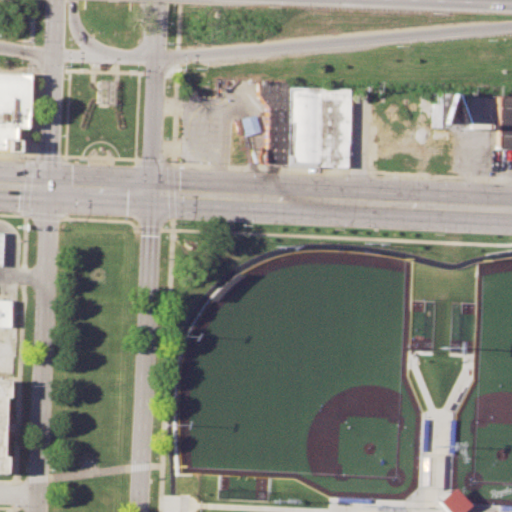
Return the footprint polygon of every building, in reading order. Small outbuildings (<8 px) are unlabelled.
[(0,149),(0,72),(26,74),(24,127),(14,127),(13,150),(0,149)] [(261,161),(340,167),(344,86),(258,79),(258,95),(267,111),(261,161)] [(429,126),(462,127),(457,91),(430,90),(429,126)] [(492,146),(511,147),(511,107),(495,106),(492,146)] [(0,373),(8,374),(9,349),(0,348),(0,373)] [(442,511),(453,511),(462,503),(446,486),(431,500),(442,511)]
